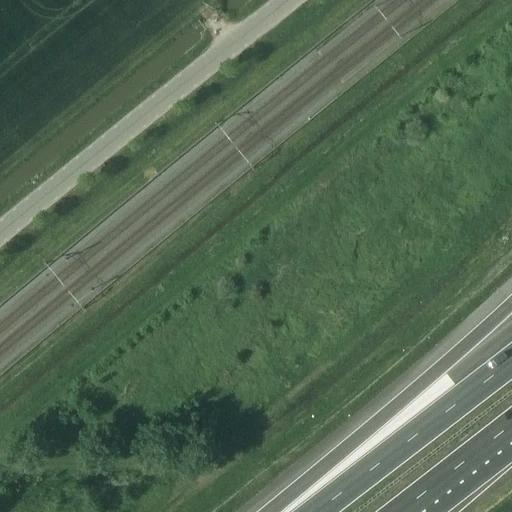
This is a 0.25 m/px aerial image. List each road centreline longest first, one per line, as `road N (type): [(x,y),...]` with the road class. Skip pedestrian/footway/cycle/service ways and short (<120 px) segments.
road 1 (unclassified): [(0,232),(289,0)]
road 2 (motorway): [(511,303),(279,511)]
road 3 (motorway): [(511,362),(318,511)]
road 4 (motorway): [(399,511),(511,424)]
